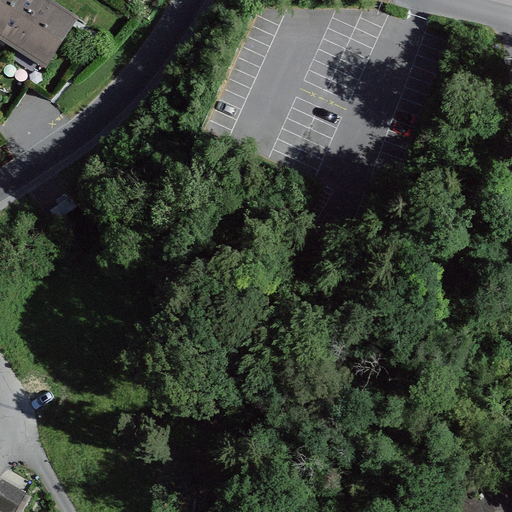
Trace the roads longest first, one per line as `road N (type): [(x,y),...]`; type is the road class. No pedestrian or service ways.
road 1 (residential): [(0,190),(128,95),(196,0)]
road 2 (residential): [(20,392),(75,511)]
